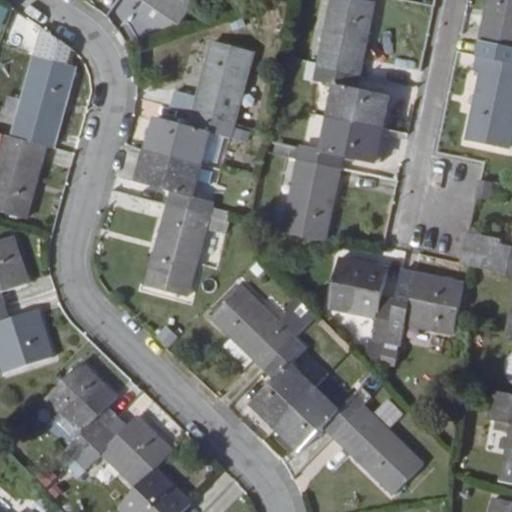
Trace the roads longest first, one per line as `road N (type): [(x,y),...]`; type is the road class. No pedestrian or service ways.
road 1 (residential): [(38,0),(90,36),(116,67),(119,97),(80,284),(96,315),(268,482),(277,511)]
road 2 (residential): [(459,0),(425,155),(441,203)]
